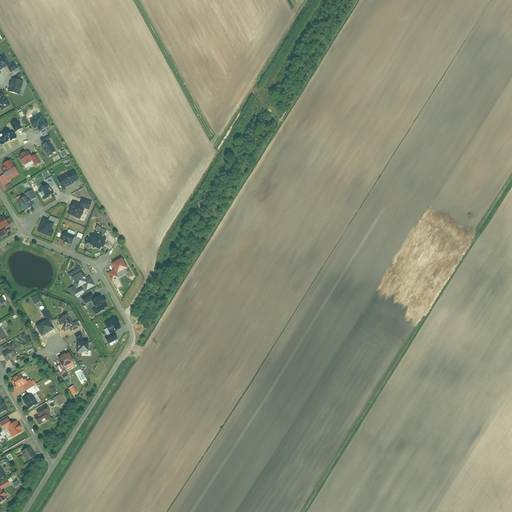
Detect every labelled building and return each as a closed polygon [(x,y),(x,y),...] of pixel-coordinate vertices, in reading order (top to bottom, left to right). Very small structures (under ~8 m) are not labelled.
[(4,56),(0,58),(0,70),(7,67),(10,73),(17,69),(14,63),(9,66),(4,56)] [(22,82),(11,79),(8,93),(19,95),(22,82)] [(2,93),(0,93),(0,108),(1,111),(7,107),(11,106),(2,93)] [(41,115),(28,122),(33,129),(36,127),(38,131),(47,126),(41,115)] [(17,120),(10,124),(15,133),(22,129),(17,120)] [(9,130),(0,135),(5,143),(10,140),(11,142),(17,138),(13,132),(11,133),(9,130)] [(55,153),(48,142),(41,146),(48,157),(55,153)] [(27,152),(17,157),(23,165),(32,160),(27,152)] [(17,171),(10,160),(2,165),(3,166),(2,168),(2,170),(1,170),(5,178),(17,171)] [(73,172),(57,179),(63,188),(74,183),(73,182),(78,180),(73,172)] [(37,190),(43,201),(50,198),(50,197),(54,194),(48,184),(37,190)] [(26,197),(17,202),(23,212),(32,207),(26,197)] [(80,204),(73,202),(67,215),(80,220),(84,209),(88,211),(91,203),(82,199),(80,204)] [(54,223),(43,218),(37,233),(51,238),(54,232),(51,231),(54,223)] [(85,244),(91,248),(92,246),(99,250),(101,248),(103,249),(106,243),(105,242),(107,239),(95,232),(90,239),(89,238),(85,244)] [(74,237),(65,233),(61,241),(71,245),(74,237)] [(128,269),(122,258),(111,264),(114,270),(107,274),(112,282),(119,278),(117,275),(128,269)] [(86,290),(94,286),(91,282),(89,282),(83,271),(81,272),(79,268),(66,275),(69,280),(71,279),(76,289),(83,285),(86,290)] [(74,286),(68,289),(71,296),(74,294),(75,297),(84,294),(82,288),(76,290),(74,286)] [(34,305),(40,302),(36,295),(30,298),(34,305)] [(91,309),(95,316),(108,309),(100,296),(91,301),(95,307),(91,309)] [(41,336),(50,331),(46,323),(51,320),(48,314),(42,317),(45,321),(35,326),(41,336)] [(73,326),(66,314),(57,319),(64,331),(68,328),(71,331),(78,327),(76,324),(73,326)] [(120,328),(115,320),(104,327),(109,335),(104,338),(107,343),(116,337),(113,332),(120,328)] [(0,342),(8,338),(3,329),(7,326),(5,322),(0,324),(0,342)] [(9,350),(3,354),(8,361),(18,356),(15,350),(18,349),(14,342),(7,346),(9,350)] [(87,342),(76,342),(77,353),(88,353),(87,342)] [(73,363),(67,354),(56,360),(59,364),(57,366),(61,373),(64,372),(63,369),(73,363)] [(23,385),(26,390),(33,386),(30,381),(26,383),(20,373),(11,379),(17,389),(23,385)] [(72,396),(77,393),(73,386),(68,389),(72,396)] [(30,396),(23,400),(28,410),(38,404),(34,396),(38,393),(35,387),(27,391),(30,396)] [(55,397),(58,406),(63,404),(60,395),(55,397)] [(35,419),(39,425),(49,419),(47,415),(51,412),(47,406),(36,413),(38,417),(35,419)] [(14,438),(24,432),(18,422),(13,425),(9,419),(1,424),(5,431),(8,429),(14,438)] [(21,453),(27,462),(36,457),(31,447),(21,453)] [(0,486),(4,490),(11,484),(8,480),(0,486)]
